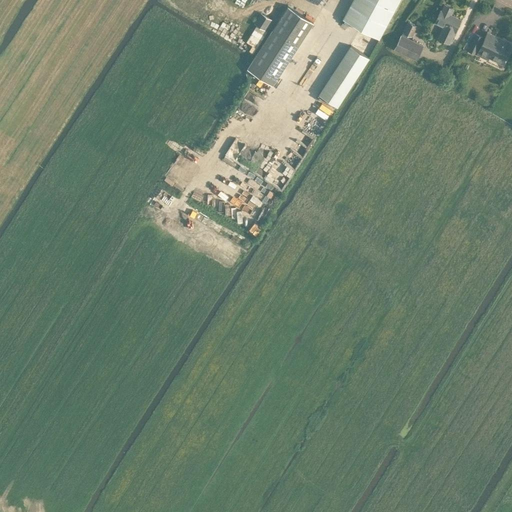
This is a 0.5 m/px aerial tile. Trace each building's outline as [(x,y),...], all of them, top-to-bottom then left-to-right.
[(380,38),(400,0),(353,0),(344,19),(380,38)] [(450,43),(461,19),(451,15),(454,9),(445,5),(442,11),(441,10),(435,23),(444,27),(439,38),(450,43)] [(247,69),(272,85),(313,23),(288,6),(247,69)] [(255,23),(266,30),(272,20),(261,13),(255,23)] [(403,32),(411,37),(412,37),(417,26),(409,21),(403,32)] [(511,43),(488,32),(482,44),(477,55),(490,61),(491,59),(504,65),(508,56),(511,48),(511,43)] [(477,34),(469,51),(475,54),(483,37),(477,34)] [(424,45),(402,35),(395,49),(417,60),(424,45)] [(338,106),(370,58),(351,46),(320,95),(338,106)] [(314,141),(320,121),(309,118),(307,127),(300,125),(297,137),(314,141)] [(267,197),(270,189),(260,185),(257,194),(267,197)] [(248,197),(247,202),(240,200),(238,207),(249,210),(250,206),(258,208),(261,197),(256,196),(255,199),(248,197)] [(247,223),(250,219),(241,213),(238,217),(247,223)] [(254,217),(250,224),(258,229),(262,223),(254,217)]
